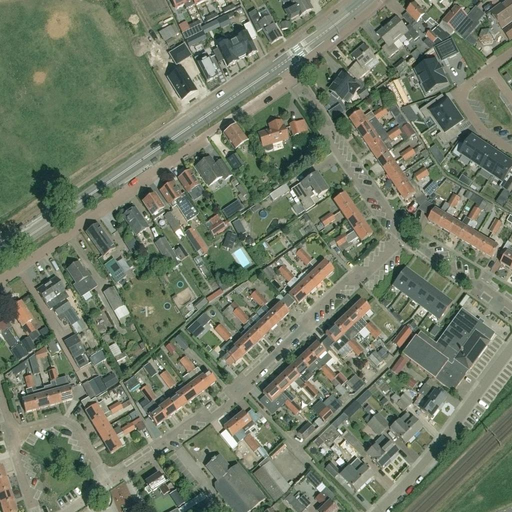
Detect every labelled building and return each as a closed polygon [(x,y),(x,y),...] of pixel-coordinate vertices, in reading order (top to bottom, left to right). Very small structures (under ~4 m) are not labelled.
[(168,0),(165,0),(157,4),(162,13),(172,7),(168,0)] [(180,0),(169,0),(175,10),(183,6),(180,0)] [(180,0),(183,6),(185,10),(194,6),(191,0),(180,0)] [(289,22),(299,16),(299,17),(310,11),(313,9),(307,0),(306,0),(305,1),(304,0),(289,0),(293,7),(284,11),(289,22)] [(511,0),(510,0),(509,1),(508,0),(506,0),(490,12),(502,30),(511,22),(511,0)] [(430,20),(426,15),(426,14),(415,4),(406,12),(417,23),(421,19),(426,24),(430,20)] [(454,33),(468,17),(456,7),(439,27),(451,37),(454,33)] [(256,10),(249,15),(258,32),(262,30),(271,44),(281,38),(271,21),(264,11),(258,15),(256,10)] [(458,37),(463,40),(470,32),(476,25),(472,21),(468,17),(454,33),(458,37)] [(390,23),(387,26),(399,40),(403,36),(409,42),(412,40),(414,42),(420,37),(410,26),(405,30),(396,19),(391,23),(390,23)] [(173,21),(161,28),(167,38),(179,31),(173,21)] [(110,22),(97,29),(101,34),(113,27),(110,22)] [(4,26),(0,28),(0,41),(9,36),(4,26)] [(399,40),(387,26),(382,30),(383,30),(377,35),(386,45),(381,49),(389,59),(404,46),(398,40),(399,40)] [(489,30),(481,31),(478,38),(483,45),(491,44),(494,36),(489,30)] [(434,34),(431,31),(428,34),(425,36),(428,38),(433,43),(434,42),(438,38),(434,34)] [(257,53),(247,33),(236,39),(245,58),(246,59),(257,53)] [(9,36),(0,41),(0,53),(15,45),(9,36)] [(102,36),(85,47),(91,56),(108,46),(102,36)] [(433,43),(428,38),(423,43),(430,50),(435,46),(433,43)] [(237,62),(245,58),(236,39),(228,43),(237,62)] [(441,46),(442,48),(447,60),(458,54),(452,41),(443,45),(441,46)] [(226,68),(237,63),(237,62),(228,43),(217,48),(217,50),(212,52),(218,64),(223,61),(226,68)] [(168,54),(176,67),(192,57),(184,44),(168,54)] [(15,45),(0,53),(0,58),(4,65),(21,55),(15,45)] [(108,46),(91,56),(96,66),(113,56),(108,46)] [(370,71),(366,67),(375,60),(364,46),(352,56),(357,63),(348,72),(363,87),(365,85),(360,79),(370,71)] [(154,53),(160,63),(166,59),(160,49),(154,53)] [(208,60),(207,57),(204,52),(202,53),(203,55),(194,60),(197,66),(206,83),(218,77),(209,60),(208,60)] [(113,56),(96,66),(102,75),(119,65),(113,56)] [(399,74),(408,67),(403,60),(394,68),(399,74)] [(420,73),(417,75),(422,86),(428,84),(432,92),(447,84),(436,61),(418,69),(420,73)] [(119,65),(102,75),(108,85),(125,75),(119,65)] [(150,70),(144,73),(151,84),(157,81),(150,70)] [(167,79),(181,101),(196,92),(182,70),(167,79)] [(45,73),(28,83),(34,93),(51,82),(45,73)] [(339,98),(342,100),(348,92),(353,96),(360,88),(343,75),(330,91),(333,93),(331,96),(337,100),(339,98)] [(127,77),(116,83),(119,88),(130,82),(127,77)] [(51,82),(34,93),(39,102),(56,92),(51,82)] [(130,82),(119,88),(122,94),(133,88),(130,82)] [(354,96),(359,103),(369,96),(364,89),(354,96)] [(56,92),(39,102),(45,111),(62,101),(56,92)] [(374,104),(384,97),(381,92),(372,98),(373,99),(372,100),(374,104)] [(150,94),(139,102),(152,120),(162,113),(150,94)] [(62,101),(45,111),(51,121),(63,114),(64,113),(68,111),(62,101)] [(436,126),(455,112),(454,110),(456,109),(451,103),(450,104),(448,101),(438,109),(433,102),(420,112),(426,121),(430,118),(436,126)] [(139,102),(129,109),(141,127),(152,120),(139,102)] [(388,114),(384,107),(379,111),(380,113),(379,113),(381,116),(382,118),(388,114)] [(411,112),(408,107),(400,109),(405,116),(411,112)] [(361,113),(350,120),(356,129),(374,117),(376,120),(377,121),(382,118),(381,116),(379,113),(380,113),(379,111),(373,115),(371,113),(364,118),(361,113)] [(457,114),(455,112),(436,126),(441,134),(437,137),(444,147),(458,137),(453,130),(463,123),(461,121),(463,120),(458,113),(457,114)] [(63,114),(53,120),(56,125),(67,119),(64,113),(63,114)] [(363,140),(382,127),(377,121),(376,120),(374,117),(356,129),(363,140)] [(67,119),(56,125),(59,131),(70,125),(67,119)] [(273,148),(272,144),(287,139),(283,127),(282,128),(280,122),(269,126),(271,131),(258,135),(262,147),(263,147),(264,151),(265,152),(268,153),(271,152),(272,151),(273,150),(273,148)] [(300,135),(296,123),(289,125),(292,137),(300,135)] [(408,125),(402,130),(404,133),(409,140),(415,136),(412,130),(408,125)] [(236,126),(223,135),(235,151),(247,142),(236,126)] [(3,127),(0,129),(0,144),(10,135),(3,127)] [(382,127),(363,140),(370,150),(375,146),(381,143),(388,138),(389,139),(390,140),(391,142),(396,139),(393,134),(394,134),(393,131),(387,135),(382,127)] [(397,128),(393,131),(394,134),(393,134),(396,139),(402,135),(401,134),(399,131),(397,128)] [(10,135),(0,144),(0,153),(3,157),(10,150),(11,150),(18,144),(10,135)] [(88,135),(77,142),(89,160),(100,153),(88,135)] [(389,139),(388,138),(381,143),(375,146),(370,150),(377,160),(393,149),(390,146),(393,144),(391,142),(390,140),(389,139)] [(461,156),(471,163),(483,145),(472,138),(466,147),(460,143),(452,155),(459,159),(461,156)] [(11,150),(10,150),(15,155),(24,147),(20,142),(11,150)] [(77,142),(66,149),(71,156),(79,168),(89,160),(77,142)] [(64,145),(58,149),(65,160),(71,156),(66,149),(64,145)] [(483,145),(471,163),(481,170),(493,152),(483,145)] [(24,147),(15,155),(19,161),(29,152),(24,147)] [(412,148),(406,151),(408,154),(407,155),(409,158),(404,161),(405,162),(416,155),(412,148)] [(393,149),(377,160),(383,170),(395,163),(389,154),(393,151),(393,149)] [(52,150),(46,154),(49,158),(53,165),(59,161),(52,150)] [(317,161),(326,156),(324,151),(315,157),(317,161)] [(408,154),(406,151),(401,155),(404,161),(409,158),(407,155),(408,154)] [(492,177),(504,159),(493,152),(481,170),(492,177)] [(245,165),(237,154),(226,161),(234,172),(245,165)] [(441,155),(435,160),(440,166),(444,160),(441,155)] [(49,158),(38,165),(51,184),(61,176),(53,165),(49,158)] [(197,166),(196,168),(208,187),(222,177),(225,181),(231,176),(224,166),(218,170),(215,165),(210,158),(203,163),(202,161),(197,164),(197,166)] [(511,170),(511,164),(504,159),(492,177),(502,183),(499,187),(507,193),(511,184),(511,175),(509,174),(511,170)] [(402,173),(395,163),(383,170),(390,181),(402,173)] [(38,165),(28,173),(40,191),(51,184),(38,165)] [(423,179),(418,182),(419,183),(430,176),(425,169),(420,172),(422,175),(421,176),(423,179)] [(182,177),(178,179),(187,194),(189,197),(195,193),(198,196),(204,192),(190,172),(188,173),(187,170),(181,174),(182,177)] [(422,175),(420,172),(414,176),(418,182),(423,179),(421,176),(422,175)] [(409,184),(402,173),(390,181),(398,192),(409,184)] [(310,199),(316,195),(317,198),(327,192),(316,175),(301,185),(291,192),(305,213),(315,206),(310,199)] [(461,177),(458,182),(463,186),(467,180),(461,177)] [(238,185),(234,179),(230,183),(233,188),(238,185)] [(398,192),(405,202),(413,196),(416,200),(422,195),(413,181),(409,184),(398,192)] [(184,194),(181,196),(172,183),(160,192),(169,205),(169,206),(171,209),(176,206),(187,223),(198,216),(192,206),(188,201),(184,194)] [(285,185),(269,196),(273,202),(280,197),(281,198),(289,192),(285,185)] [(247,195),(240,186),(235,189),(237,192),(236,193),(241,199),(247,195)] [(464,198),(469,201),(473,194),(467,192),(464,198)] [(340,212),(351,205),(344,194),(333,202),(340,212)] [(163,209),(154,195),(142,203),(151,217),(154,221),(164,214),(163,209)] [(453,196),(450,200),(454,202),(453,203),(456,205),(460,200),(455,197),(453,196)] [(454,202),(450,200),(448,205),(445,204),(440,213),(436,210),(437,208),(431,205),(425,214),(431,217),(428,221),(439,228),(450,208),(453,210),(456,205),(453,203),(454,202)] [(475,208),(472,213),(475,215),(474,216),(478,218),(481,212),(483,212),(488,205),(486,204),(487,203),(483,201),(478,210),(475,208)] [(253,213),(260,208),(258,205),(251,210),(253,213)] [(351,205),(340,212),(347,222),(358,215),(351,205)] [(235,215),(229,207),(221,212),(227,220),(235,215)] [(149,229),(143,222),(135,208),(122,217),(131,230),(136,237),(149,229)] [(449,234),(456,222),(451,220),(456,212),(453,210),(450,208),(439,228),(449,234)] [(163,217),(175,234),(181,230),(170,213),(163,217)] [(456,222),(449,234),(460,240),(471,221),(475,223),(478,218),(474,216),(475,215),(472,213),(468,219),(465,218),(461,225),(456,222)] [(322,225),(333,217),(330,214),(320,221),(322,225)] [(365,225),(358,215),(347,222),(353,232),(365,225)] [(225,229),(216,216),(209,222),(212,226),(207,230),(212,237),(213,237),(215,239),(225,232),(223,230),(225,229)] [(335,221),(333,217),(322,225),(324,228),(335,221)] [(496,221),(495,221),(493,225),(496,227),(495,229),(499,231),(503,225),(499,223),(499,222),(496,220),(496,221)] [(471,221),(460,240),(470,246),(477,235),(473,232),(477,224),(475,223),(471,221)] [(156,233),(164,230),(161,222),(153,224),(156,233)] [(97,224),(85,233),(103,258),(115,249),(97,224)] [(346,237),(330,248),(337,256),(342,252),(338,249),(346,243),(348,245),(357,238),(361,243),(372,236),(365,225),(353,232),(354,233),(346,237)] [(496,227),(493,225),(489,232),(496,236),(499,231),(495,229),(496,227)] [(191,229),(184,234),(190,243),(197,238),(191,229)] [(236,237),(227,234),(222,248),(231,251),(236,237)] [(330,248),(346,237),(344,234),(328,245),(330,248)] [(483,238),(477,235),(470,246),(481,253),(488,241),(490,238),(488,236),(487,239),(484,237),(483,238)] [(124,242),(131,254),(140,249),(132,237),(124,242)] [(176,254),(173,250),(172,250),(164,238),(154,244),(167,264),(176,258),(174,255),(175,254),(176,254)] [(499,248),(488,241),(481,253),(492,259),(499,248)] [(511,249),(510,248),(511,245),(508,243),(500,255),(504,258),(500,264),(511,270),(511,268),(511,249)] [(295,249),(309,264),(312,267),(324,280),(333,272),(324,262),(320,266),(314,260),(312,261),(301,250),(303,248),(301,245),(295,249)] [(176,254),(175,254),(180,262),(188,257),(182,247),(175,252),(173,249),(173,250),(176,254)] [(309,264),(295,249),(291,253),(294,256),(295,256),(306,267),(309,264),(312,267),(307,271),(311,275),(306,279),(315,289),(324,280),(312,267),(309,264)] [(112,260),(103,266),(116,284),(125,278),(112,260)] [(315,289),(306,279),(302,283),(298,279),(297,281),(283,267),(284,266),(278,261),(275,264),(278,267),(306,297),(315,289)] [(86,270),(84,272),(78,263),(67,271),(76,284),(72,286),(80,299),(98,287),(86,270)] [(306,297),(278,267),(275,269),(277,272),(288,284),(286,286),(292,292),(288,296),(287,295),(283,299),(290,307),(295,303),(297,306),(306,297)] [(402,291),(403,291),(414,275),(408,271),(407,272),(405,270),(406,269),(405,268),(391,287),(392,287),(394,288),(398,291),(399,289),(402,291)] [(409,299),(410,300),(423,283),(420,281),(421,280),(414,275),(403,291),(401,294),(403,292),(407,294),(405,296),(409,299)] [(55,278),(47,284),(66,318),(72,328),(71,326),(79,321),(66,301),(69,299),(64,292),(55,278)] [(423,283),(410,300),(412,302),(416,304),(417,302),(421,305),(419,307),(420,307),(421,305),(433,289),(426,284),(425,285),(423,283)] [(60,322),(66,318),(47,284),(36,291),(50,311),(52,310),(60,322)] [(183,304),(198,293),(192,284),(177,295),(183,304)] [(223,293),(229,288),(227,285),(220,289),(223,293)] [(124,307),(113,287),(102,293),(113,313),(124,307)] [(427,313),(429,314),(442,297),(439,295),(440,294),(433,289),(421,305),(425,308),(424,310),(427,312),(427,313)] [(255,303),(262,297),(256,292),(250,298),(255,303)] [(279,304),(270,313),(279,322),(289,314),(286,311),(290,307),(283,299),(279,295),(275,299),(279,304)] [(264,315),(259,319),(261,321),(270,331),(279,322),(270,313),(264,307),(268,304),(262,297),(255,303),(261,310),(260,311),(264,315)] [(442,297),(429,314),(431,315),(434,318),(436,316),(439,318),(438,321),(440,319),(452,303),(451,302),(445,298),(444,299),(442,297)] [(198,312),(207,303),(203,298),(193,307),(198,312)] [(252,315),(258,311),(250,301),(245,305),(252,315)] [(361,301),(352,309),(361,319),(370,311),(361,301)] [(237,320),(244,314),(238,308),(239,307),(234,302),(230,307),(235,312),(232,314),(237,320)] [(33,321),(29,316),(21,303),(10,310),(18,323),(27,337),(35,332),(30,323),(33,321)] [(230,307),(230,306),(225,310),(230,316),(232,314),(235,312),(230,307)] [(352,309),(343,318),(352,328),(358,334),(363,340),(369,334),(364,329),(367,326),(367,325),(361,319),(352,309)] [(461,310),(445,331),(436,345),(420,333),(415,339),(415,338),(401,356),(434,381),(452,394),(465,376),(468,372),(490,343),(490,342),(495,334),(470,316),(461,310)] [(246,326),(242,329),(244,331),(240,335),(243,338),(253,348),(262,339),(252,330),(246,323),(249,320),(244,314),(237,320),(243,326),(245,325),(246,326)] [(0,336),(2,335),(11,349),(17,345),(9,331),(12,328),(5,318),(1,320),(0,319),(0,336)] [(343,318),(334,326),(343,336),(349,343),(352,340),(358,334),(352,328),(343,318)] [(257,325),(250,319),(249,320),(246,323),(252,330),(262,339),(270,331),(261,321),(257,325)] [(84,329),(79,321),(71,326),(72,328),(76,334),(84,329)] [(196,322),(187,330),(194,338),(203,329),(202,328),(196,322)] [(367,326),(364,329),(369,334),(372,331),(373,332),(376,330),(370,323),(367,325),(367,326)] [(220,336),(226,331),(220,325),(215,331),(220,336)] [(334,326),(325,335),(333,344),(331,347),(338,354),(347,346),(349,343),(343,336),(334,326)] [(398,336),(392,344),(396,346),(399,349),(405,341),(412,333),(408,331),(405,328),(398,336)] [(372,331),(369,334),(375,340),(381,335),(376,330),(373,332),(372,331)] [(232,337),(226,331),(220,336),(226,343),(232,337)] [(173,340),(184,352),(190,346),(179,335),(173,340)] [(85,354),(76,338),(65,344),(79,369),(87,364),(82,356),(85,354)] [(243,338),(235,346),(244,356),(253,348),(243,338)] [(349,343),(347,346),(352,351),(355,349),(356,350),(358,347),(352,340),(349,343)] [(28,341),(22,345),(27,354),(26,354),(27,355),(35,350),(28,341)] [(46,344),(52,356),(59,352),(53,341),(46,344)] [(244,356),(229,341),(221,350),(226,355),(221,360),(227,366),(232,362),(235,365),(244,356)] [(316,343),(307,352),(322,368),(319,371),(325,377),(331,371),(326,366),(328,365),(321,357),(325,353),(316,343)] [(115,344),(108,348),(118,368),(128,362),(124,354),(121,356),(115,344)] [(176,352),(170,344),(165,348),(171,356),(176,352)] [(355,349),(352,351),(357,357),(363,352),(358,347),(356,350),(355,349)] [(48,357),(45,348),(34,355),(36,360),(48,357)] [(322,368),(307,352),(298,360),(307,370),(311,366),(317,372),(322,368)] [(383,362),(374,352),(368,358),(376,368),(383,362)] [(36,360),(34,355),(29,359),(31,366),(37,365),(36,360)] [(100,363),(95,355),(90,357),(95,366),(100,363)] [(108,357),(100,361),(105,370),(112,365),(108,357)] [(186,357),(179,362),(184,369),(184,368),(191,364),(186,357)] [(395,365),(390,371),(397,376),(402,370),(405,366),(407,363),(400,358),(398,361),(395,365)] [(298,360),(289,369),(304,385),(302,387),(303,389),(307,393),(313,388),(307,382),(310,380),(307,377),(311,374),(307,370),(298,360)] [(24,363),(11,371),(16,377),(26,370),(24,363)] [(148,364),(144,368),(148,374),(153,370),(148,364)] [(184,368),(184,369),(188,374),(182,379),(188,387),(196,398),(206,390),(192,373),(195,370),(191,364),(184,368)] [(197,369),(195,370),(192,373),(206,390),(215,383),(207,372),(203,376),(197,369)] [(304,385),(289,369),(280,377),(289,387),(293,383),(301,391),(303,389),(302,387),(304,385)] [(336,377),(331,371),(325,377),(331,383),(334,380),(336,377)] [(164,383),(171,378),(166,372),(159,377),(164,383)] [(339,375),(336,377),(334,380),(341,388),(346,383),(339,375)] [(61,404),(55,383),(59,381),(57,376),(53,377),(53,376),(49,377),(51,382),(50,383),(51,386),(44,388),(44,389),(49,407),(61,404)] [(107,392),(97,377),(87,383),(96,399),(107,392)] [(113,385),(109,377),(101,381),(106,389),(113,385)] [(289,387),(280,377),(271,385),(287,402),(284,404),(284,405),(289,410),(295,405),(293,402),(296,399),(292,396),(291,397),(285,391),(289,387)] [(125,384),(130,391),(139,385),(133,378),(125,384)] [(176,385),(171,378),(164,383),(169,390),(176,385)] [(413,381),(412,383),(407,379),(404,384),(412,390),(416,383),(413,381)] [(25,391),(28,399),(21,401),(25,414),(37,410),(32,393),(31,389),(34,388),(33,383),(30,384),(29,382),(26,383),(28,390),(25,391)] [(360,382),(351,390),(355,394),(364,386),(360,382)] [(324,389),(331,394),(335,389),(327,383),(324,389)] [(287,402),(271,385),(262,394),(265,397),(259,402),(272,416),(284,405),(284,404),(287,402)] [(438,410),(445,400),(434,392),(424,385),(417,394),(422,398),(438,410)] [(145,398),(151,393),(146,386),(143,389),(140,391),(145,398)] [(57,391),(61,404),(73,400),(69,387),(57,391)] [(196,398),(188,387),(178,394),(186,405),(196,398)] [(319,394),(313,388),(307,393),(313,400),(319,394)] [(37,410),(49,407),(44,389),(32,393),(37,410)] [(151,393),(145,398),(150,404),(147,406),(153,413),(148,417),(156,427),(166,420),(156,406),(153,402),(156,400),(151,393)] [(402,393),(398,397),(408,408),(413,403),(404,394),(404,395),(402,393)] [(178,394),(168,402),(176,412),(186,405),(178,394)] [(408,408),(398,397),(395,394),(390,399),(403,412),(408,408)] [(355,403),(360,408),(366,402),(361,397),(355,403)] [(89,398),(88,398),(80,403),(86,412),(85,413),(91,423),(103,417),(103,416),(105,415),(109,413),(108,413),(102,402),(98,405),(95,399),(94,399),(91,401),(89,398)] [(438,410),(422,398),(419,403),(416,401),(412,406),(420,411),(431,419),(438,410)] [(110,412),(108,413),(109,413),(105,415),(107,419),(122,410),(123,411),(132,405),(129,401),(127,403),(127,402),(121,406),(119,403),(114,406),(116,409),(115,409),(117,412),(112,415),(110,412)] [(160,402),(156,406),(166,420),(176,412),(168,402),(163,405),(160,402)] [(320,402),(312,410),(316,415),(324,423),(333,415),(328,410),(325,407),(323,405),(320,402)] [(114,406),(119,403),(118,403),(108,409),(110,412),(112,415),(117,412),(115,409),(116,409),(114,406)] [(336,403),(328,410),(333,415),(333,416),(341,408),(336,403)] [(295,405),(289,410),(295,416),(301,411),(295,405)] [(369,416),(373,420),(377,415),(369,406),(364,411),(369,416)] [(138,417),(135,412),(130,415),(133,420),(138,417)] [(248,432),(254,427),(243,413),(233,421),(247,438),(243,441),(248,447),(255,442),(249,435),(250,434),(248,432)] [(267,423),(258,413),(255,416),(258,421),(259,422),(260,422),(263,425),(267,423)] [(407,413),(398,421),(398,422),(413,438),(422,429),(413,419),(407,413)] [(377,415),(373,420),(384,432),(388,428),(395,436),(405,446),(413,438),(398,422),(398,421),(396,419),(390,426),(378,414),(377,415)] [(109,427),(103,417),(91,423),(97,434),(109,427)] [(314,423),(318,428),(323,424),(319,419),(314,423)] [(384,432),(373,420),(366,426),(378,438),(384,432)] [(243,441),(247,438),(246,437),(241,431),(237,426),(233,421),(223,429),(225,432),(220,436),(232,450),(237,446),(236,446),(240,443),(243,441)] [(142,422),(136,425),(135,426),(139,433),(145,429),(142,422)] [(335,431),(339,427),(335,422),(331,426),(335,431)] [(133,427),(131,424),(127,426),(129,430),(128,430),(129,433),(130,434),(135,431),(133,427)] [(305,441),(315,431),(308,424),(297,434),(305,441)] [(109,427),(97,434),(104,445),(115,438),(123,433),(125,436),(129,433),(128,430),(129,430),(127,426),(120,430),(119,428),(112,432),(109,427)] [(322,441),(327,439),(324,432),(319,434),(322,441)] [(348,434),(343,439),(352,447),(357,443),(348,434)] [(382,437),(374,445),(389,461),(398,453),(388,443),(382,437)] [(115,438),(104,445),(110,455),(122,449),(115,438)] [(323,444),(318,439),(313,443),(318,449),(323,444)] [(343,439),(337,445),(345,454),(352,447),(343,439)] [(255,442),(248,447),(253,453),(256,451),(260,448),(255,442)] [(389,461),(374,445),(365,453),(371,460),(380,469),(389,461)] [(261,450),(260,448),(256,451),(262,458),(267,455),(262,449),(261,450)] [(231,511),(249,511),(250,511),(265,500),(237,465),(231,471),(219,456),(205,467),(217,482),(213,484),(219,492),(217,494),(231,511)] [(357,460),(348,468),(364,485),(373,476),(357,460)] [(253,475),(262,487),(275,503),(287,492),(291,489),(269,462),(253,475)] [(324,471),(333,480),(340,473),(331,464),(324,471)] [(364,485),(348,468),(340,476),(356,493),(364,485)] [(319,481),(310,472),(304,478),(316,489),(321,484),(319,481)] [(144,490),(148,495),(158,488),(163,496),(170,492),(158,475),(145,483),(148,487),(144,490)] [(0,493),(9,490),(11,489),(9,483),(7,484),(6,478),(0,480),(0,493)] [(320,494),(314,500),(320,506),(316,511),(336,511),(337,511),(329,502),(334,497),(325,489),(320,494)] [(13,502),(9,490),(0,493),(0,504),(0,506),(13,502)] [(284,501),(295,511),(302,511),(305,510),(288,492),(280,500),(283,502),(284,501)] [(183,502),(178,493),(172,497),(178,506),(183,502)] [(184,511),(186,511),(206,499),(202,494),(181,508),(184,511)] [(297,501),(305,510),(310,505),(302,496),(297,501)] [(16,511),(13,502),(0,506),(2,511),(16,511)]
